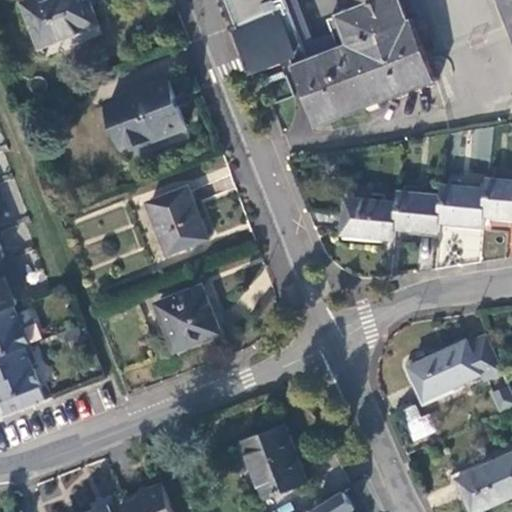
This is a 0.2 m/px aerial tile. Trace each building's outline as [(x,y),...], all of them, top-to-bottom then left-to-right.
[(89,0),(35,0),(25,4),(41,48),(98,25),(89,0)] [(227,0),(255,75),(284,64),(281,57),(292,53),(296,64),(350,44),(339,16),(322,22),(328,36),(307,44),(298,48),(280,0),(227,0)] [(290,0),(280,0),(298,48),(307,44),(290,0)] [(346,0),(350,9),(338,14),(339,16),(350,44),(296,64),(320,126),(437,80),(414,18),(409,21),(400,0),(346,0)] [(511,0),(499,0),(511,32),(511,0)] [(167,82),(107,104),(125,151),(184,128),(167,82)] [(487,190),(486,214),(511,216),(511,180),(488,178),(487,190)] [(440,221),(484,225),(486,214),(487,190),(444,186),(442,197),(440,221)] [(188,188),(149,203),(169,253),(208,238),(188,188)] [(395,229),(439,233),(440,221),(442,197),(399,192),(398,204),(395,229)] [(343,235),(394,239),(395,229),(398,204),(347,199),(343,235)] [(0,311),(14,306),(18,305),(15,295),(27,291),(12,254),(5,257),(0,242),(0,218),(4,217),(0,206),(0,311)] [(202,287),(158,304),(179,358),(229,339),(215,303),(210,306),(202,287)] [(16,313),(14,306),(0,311),(0,357),(29,346),(22,328),(34,323),(27,309),(16,313)] [(507,371),(488,331),(411,366),(427,399),(484,373),(488,381),(507,371)] [(37,367),(29,346),(0,357),(0,400),(0,401),(39,386),(32,369),(37,367)] [(511,383),(494,391),(503,412),(511,407),(511,383)] [(415,441),(434,432),(419,401),(400,410),(415,441)] [(306,483),(286,425),(245,441),(267,498),(306,483)] [(511,454),(460,477),(474,511),(479,511),(511,497),(511,454)] [(174,511),(164,485),(145,491),(147,496),(123,505),(125,511),(174,511)] [(314,511),(311,511),(308,511),(351,511),(355,510),(345,492),(314,511)]
